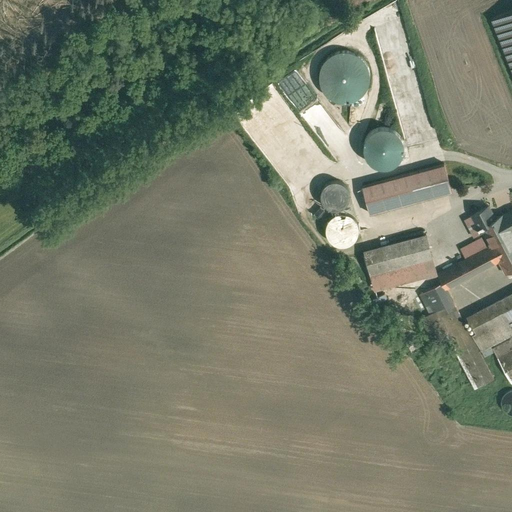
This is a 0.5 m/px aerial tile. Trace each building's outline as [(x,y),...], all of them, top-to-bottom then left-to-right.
[(511,9),(496,16),(511,56),(511,9)] [(444,160),(364,183),(372,209),(452,186),(444,160)] [(482,246),(511,229),(511,210),(499,217),(492,205),(467,218),(482,246)] [(367,245),(377,285),(438,268),(427,229),(367,245)] [(511,268),(511,229),(482,246),(437,269),(441,278),(418,290),(430,314),(438,310),(479,385),(495,377),(446,285),(499,257),(506,272),(511,268)] [(511,289),(469,313),(488,347),(493,344),(511,334),(511,289)] [(511,334),(493,344),(511,380),(511,334)]
